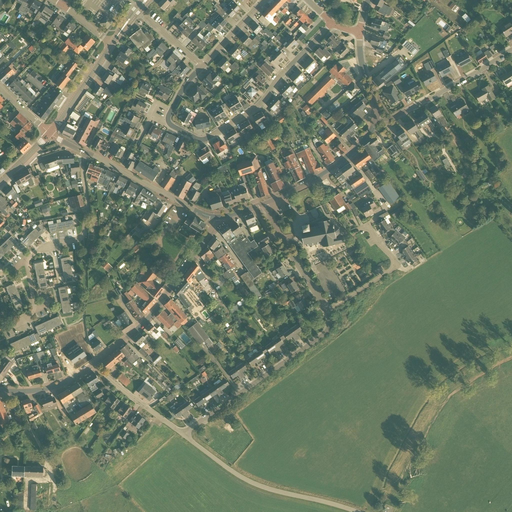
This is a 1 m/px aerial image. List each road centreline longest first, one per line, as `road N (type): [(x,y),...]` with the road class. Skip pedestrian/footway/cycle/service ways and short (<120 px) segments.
road 1 (residential): [(168,115),(171,125),(210,137),(258,107),(332,23)]
road 2 (residential): [(361,511),(257,485),(183,434)]
road 3 (residential): [(95,364),(148,319),(216,217)]
road 4 (tertiary): [(376,117),(393,118),(511,49)]
road 5 (tertiary): [(216,217),(83,151)]
road 6 (residential): [(28,258),(84,237),(83,151)]
road 7 (tertiary): [(264,203),(340,163),(376,117)]
road 8 (residential): [(328,310),(396,265),(370,228),(379,216)]
road 9 (residential): [(240,392),(326,332),(328,310)]
road 10 (residential): [(328,310),(264,203)]
